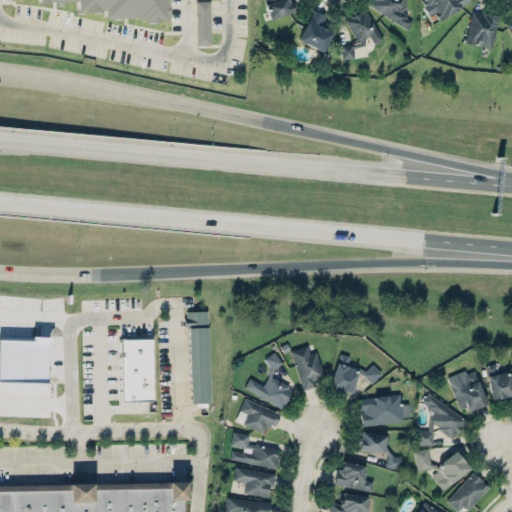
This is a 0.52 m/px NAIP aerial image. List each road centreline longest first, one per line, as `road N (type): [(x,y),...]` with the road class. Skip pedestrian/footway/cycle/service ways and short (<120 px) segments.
road 1 (motorway): [(0,201),(511,246)]
road 2 (motorway): [(511,183),(0,138)]
road 3 (motorway): [(84,275),(511,267)]
road 4 (motorway): [(266,120),(0,69)]
road 5 (motorway): [(511,177),(266,120)]
